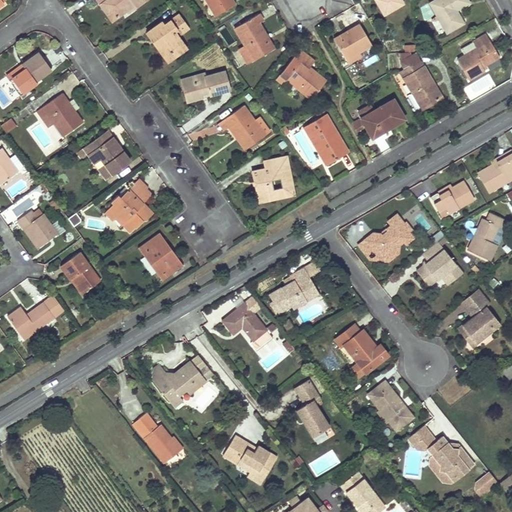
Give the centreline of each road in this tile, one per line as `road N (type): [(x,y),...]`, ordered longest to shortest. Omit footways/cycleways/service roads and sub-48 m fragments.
road 1 (tertiary): [(321,225),(0,420)]
road 2 (tertiary): [(511,116),(321,225)]
road 3 (residential): [(332,191),(511,87)]
road 4 (residential): [(218,236),(235,225),(150,102),(130,115)]
road 5 (residential): [(321,225),(428,363)]
road 6 (residential): [(47,3),(130,115)]
